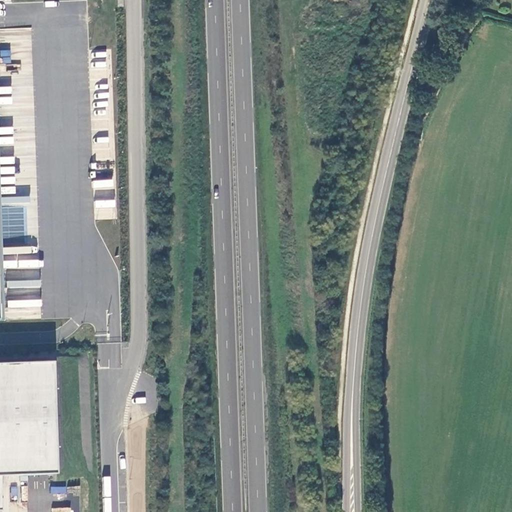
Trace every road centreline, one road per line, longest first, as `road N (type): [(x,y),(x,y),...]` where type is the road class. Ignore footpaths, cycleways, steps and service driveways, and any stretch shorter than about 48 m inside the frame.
road 1 (tertiary): [(429,0),(358,320),(354,511)]
road 2 (unclassified): [(133,0),(137,344),(108,422),(110,511)]
road 3 (trunk): [(215,0),(232,511)]
road 4 (trunk): [(257,511),(241,0)]
